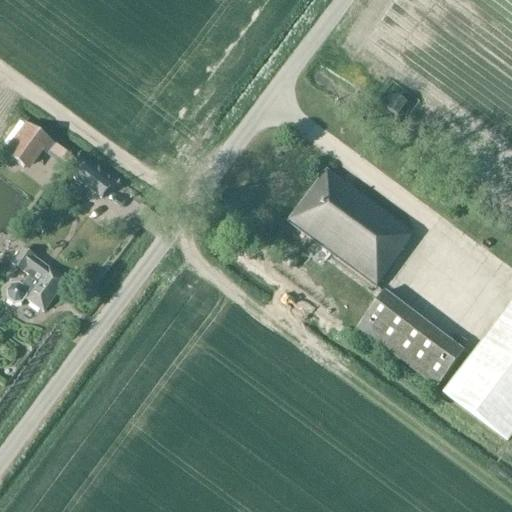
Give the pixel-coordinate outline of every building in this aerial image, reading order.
[(395,119),(405,105),(395,98),(385,112),(395,119)] [(2,156),(26,173),(40,153),(46,157),(53,147),(23,126),(2,156)] [(110,188),(84,168),(83,169),(75,163),(66,175),(101,201),(110,188)] [(402,253),(413,236),(325,171),(286,224),(376,290),(403,254),(402,253)] [(109,221),(105,237),(121,240),(125,224),(109,221)] [(25,301),(44,316),(67,283),(49,270),(48,271),(22,252),(12,266),(29,278),(22,287),(18,285),(10,287),(6,293),(6,302),(13,307),(22,305),(25,301)] [(350,339),(430,400),(475,340),(394,280),(350,339)] [(511,438),(511,303),(442,396),(507,446),(511,438)]
